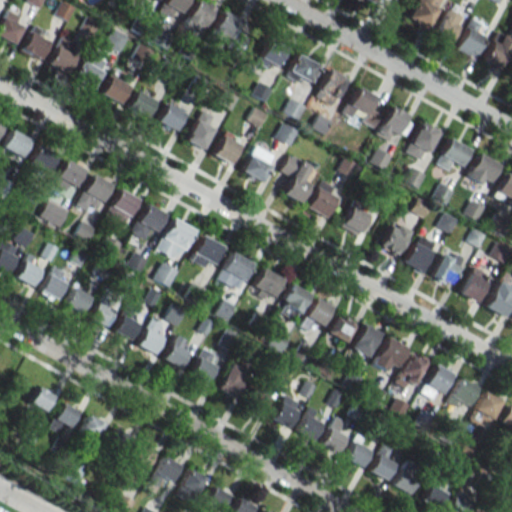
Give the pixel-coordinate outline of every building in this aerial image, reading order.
[(160,0),(155,9),(172,20),(184,0),(160,0)] [(210,7),(194,0),(191,0),(180,26),(197,34),(210,7)] [(438,0),(413,0),(405,18),(424,28),(438,0)] [(458,17),(441,9),(429,37),(445,44),(458,17)] [(21,20),(3,10),(0,15),(0,39),(9,44),(21,20)] [(206,31),(228,48),(244,27),(222,10),(206,31)] [(452,48),(469,58),(486,26),(469,16),(452,48)] [(38,61),(48,42),(36,35),(38,31),(30,26),(17,49),(38,61)] [(101,44),(115,52),(124,37),(110,29),(101,44)] [(511,48),(511,44),(498,32),(477,54),(493,69),(511,48)] [(253,60),(271,70),(283,47),(265,38),(253,60)] [(72,54),(54,44),(44,64),(63,73),(72,54)] [(71,79),(91,88),(103,61),(83,52),(71,79)] [(316,65),(293,53),(284,71),(306,82),(316,65)] [(342,82),(326,70),(313,88),(329,100),(342,82)] [(97,93),(115,103),(124,85),(106,75),(97,93)] [(370,128),(377,112),(362,106),(367,93),(354,87),(342,116),(370,128)] [(123,109),(143,118),(152,99),(131,90),(123,109)] [(181,109),(161,102),(153,123),(173,130),(181,109)] [(397,127),(401,129),(408,116),(387,105),(372,134),(389,143),(397,127)] [(255,126),(263,114),(251,107),(244,119),(255,126)] [(210,128),(204,125),(208,117),(197,110),(181,141),(199,149),(210,128)] [(401,152),(420,161),(435,128),(416,120),(401,152)] [(293,132),(279,123),(270,136),(284,146),(293,132)] [(0,147),(18,156),(26,138),(7,129),(0,144),(0,147)] [(208,156),(225,164),(237,139),(220,130),(208,156)] [(432,163),(445,170),(450,161),(458,166),(467,149),(446,138),(432,163)] [(238,173),(260,182),(271,152),(249,144),(238,173)] [(25,159),(41,172),(52,158),(35,146),(25,159)] [(483,186),(495,163),(474,153),(463,176),(483,186)] [(295,203),(307,180),(301,177),(307,166),(285,154),(275,172),(286,177),(277,193),(295,203)] [(49,183),(68,193),(80,168),(60,158),(49,183)] [(414,187),(421,174),(406,166),(399,179),(414,187)] [(511,197),(511,175),(501,171),(491,195),(510,203),(511,197)] [(90,213),(108,185),(90,174),(72,202),(90,213)] [(323,216),(333,188),(313,181),(303,209),(323,216)] [(443,204),(450,189),(436,182),(429,197),(443,204)] [(101,214),(120,224),(134,199),(115,189),(101,214)] [(34,216),(54,227),(64,209),(45,198),(34,216)] [(407,210),(418,216),(425,204),(413,198),(407,210)] [(479,207),(467,200),(460,213),(472,220),(479,207)] [(146,241),(160,211),(141,203),(127,232),(146,241)] [(336,225),(354,235),(365,214),(348,204),(336,225)] [(452,219),(440,213),(434,227),(446,232),(452,219)] [(176,260),(189,227),(165,218),(153,251),(176,260)] [(375,246),(392,255),(406,229),(388,220),(375,246)] [(71,235),(83,241),(90,227),(77,221),(71,235)] [(12,241),(23,245),(27,231),(16,228),(12,241)] [(218,245),(196,235),(185,260),(208,270),(218,245)] [(398,262),(416,272),(431,245),(413,235),(398,262)] [(15,248),(0,241),(0,272),(2,274),(15,248)] [(506,250),(493,242),(486,254),(499,262),(506,250)] [(425,274),(443,285),(460,259),(442,248),(425,274)] [(212,278),(233,290),(248,263),(227,251),(212,278)] [(37,268),(28,264),(31,257),(23,253),(11,278),(28,286),(37,268)] [(149,277),(163,286),(173,270),(159,261),(149,277)] [(34,291),(52,300),(61,282),(54,279),(58,270),(48,265),(34,291)] [(455,293),(472,302),(486,275),(469,266),(455,293)] [(266,301),(279,279),(258,267),(246,289),(266,301)] [(500,316),(511,291),(511,288),(494,280),(481,307),(500,316)] [(293,320),(304,292),(285,283),(273,311),(293,320)] [(60,304),(77,313),(86,296),(69,286),(60,304)] [(318,325),(328,303),(310,295),(297,326),(304,329),(308,321),(318,325)] [(84,317),(101,326),(110,309),(93,300),(84,317)] [(173,325),(180,309),(167,303),(159,319),(173,325)] [(128,341),(137,325),(124,318),(129,309),(122,306),(108,331),(128,341)] [(323,332),(342,343),(353,321),(334,311),(323,332)] [(149,354),(160,334),(154,330),(158,323),(148,317),(132,344),(149,354)] [(363,357),(376,332),(359,323),(346,349),(363,357)] [(157,358),(175,369),(185,352),(175,347),(180,338),(171,333),(157,358)] [(402,347),(383,336),(368,363),(387,374),(402,347)] [(202,383),(216,357),(198,347),(184,374),(202,383)] [(391,380),(408,389),(425,358),(408,349),(391,380)] [(213,388),(231,398),(244,372),(226,363),(213,388)] [(448,370),(430,363),(418,393),(436,400),(448,370)] [(473,385),(455,376),(443,400),(461,409),(473,385)] [(268,392),(250,384),(242,403),(260,410),(268,392)] [(25,403),(42,411),(50,393),(33,386),(25,403)] [(488,419),(498,400),(479,390),(469,409),(488,419)] [(296,402),(278,394),(267,419),(284,427),(296,402)] [(57,422),(64,427),(74,410),(58,401),(44,427),(52,431),(57,422)] [(511,407),(507,403),(494,421),(511,434),(511,407)] [(308,439),(317,422),(308,417),(312,411),(303,406),(291,429),(308,439)] [(76,431),(93,440),(101,422),(84,414),(76,431)] [(338,420),(330,416),(315,445),(333,453),(342,435),(332,430),(338,420)] [(111,455),(124,437),(113,428),(99,447),(111,455)] [(366,448),(350,438),(339,457),(356,467),(366,448)] [(151,452),(135,443),(125,461),(141,470),(151,452)] [(381,458),(386,448),(378,444),(363,471),(380,480),(389,463),(381,458)] [(176,465),(159,456),(147,479),(155,483),(158,476),(168,481),(176,465)] [(420,475),(405,460),(386,479),(401,494),(420,475)] [(172,493),(189,502),(202,477),(184,468),(172,493)] [(445,492),(428,481),(417,498),(434,509),(445,492)] [(224,495),(208,486),(200,501),(216,510),(224,495)] [(441,511),(462,511),(470,499),(454,490),(441,511)] [(129,500),(117,495),(112,506),(123,511),(129,500)] [(245,511),(250,505),(235,496),(225,511),(245,511)]
